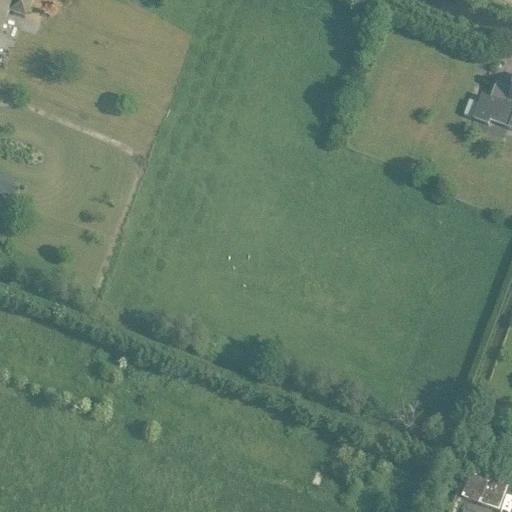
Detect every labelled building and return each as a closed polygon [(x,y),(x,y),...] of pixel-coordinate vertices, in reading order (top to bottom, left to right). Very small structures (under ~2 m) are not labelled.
[(25,19),(31,0),(0,0),(0,35),(9,12),(25,19)] [(483,96),(474,119),(489,125),(491,121),(510,128),(510,129),(511,129),(511,92),(507,105),(483,96)] [(0,195),(9,199),(16,181),(0,174),(0,195)] [(325,440),(330,424),(285,409),(283,416),(295,420),(286,450),(309,458),(316,437),(325,440)] [(466,486),(484,491),(490,469),(472,464),(466,486)]
